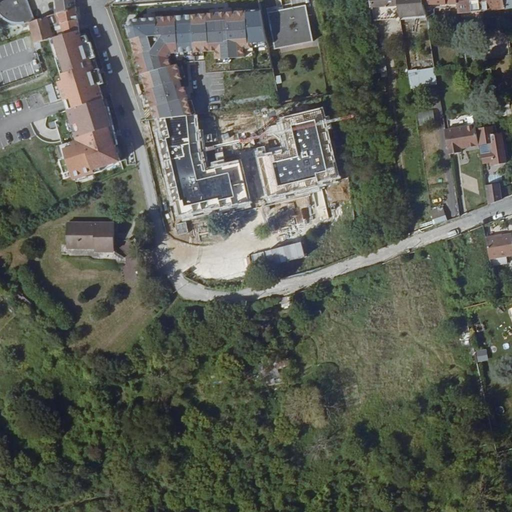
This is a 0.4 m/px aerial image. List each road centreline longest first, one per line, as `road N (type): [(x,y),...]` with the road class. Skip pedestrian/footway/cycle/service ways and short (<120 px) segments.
road 1 (residential): [(97,0),(168,262),(194,290),(236,296),(323,274),(511,206)]
road 2 (unknown): [(420,239),(391,57)]
